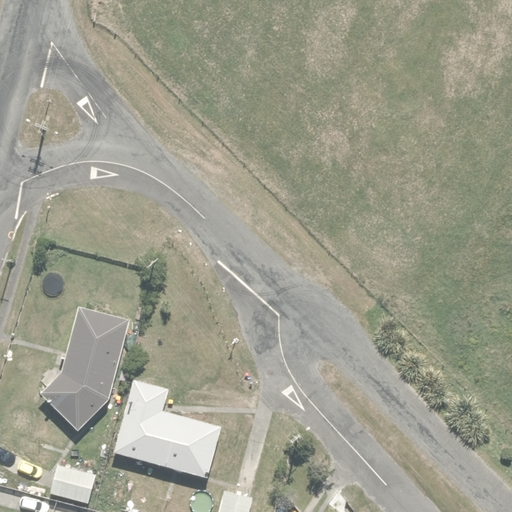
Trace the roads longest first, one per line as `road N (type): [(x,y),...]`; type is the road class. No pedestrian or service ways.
road 1 (residential): [(281,282),(511,511)]
road 2 (residential): [(415,511),(289,372),(281,282)]
road 3 (residential): [(31,9),(154,166)]
road 4 (residential): [(154,166),(281,282)]
road 5 (residential): [(154,166),(69,163),(0,191)]
road 6 (residential): [(0,129),(31,9)]
